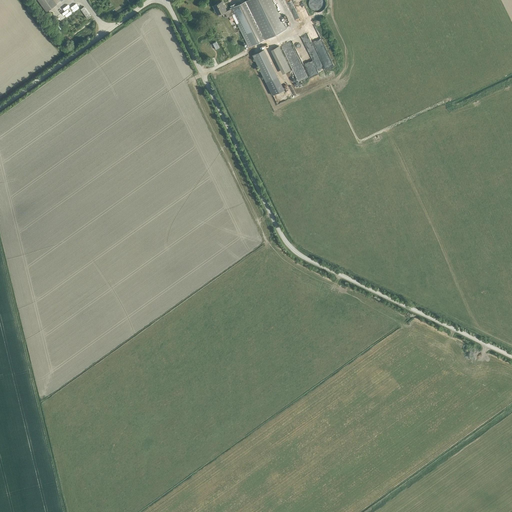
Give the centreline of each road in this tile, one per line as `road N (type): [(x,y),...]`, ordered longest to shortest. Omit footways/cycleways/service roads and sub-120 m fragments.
road 1 (unclassified): [(511,356),(291,249),(165,0)]
road 2 (unclassified): [(0,107),(151,0)]
